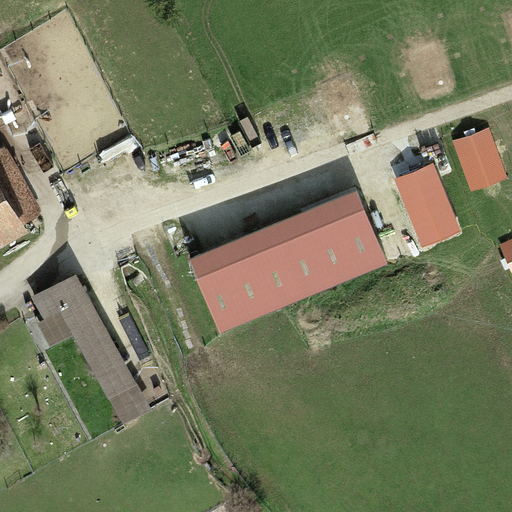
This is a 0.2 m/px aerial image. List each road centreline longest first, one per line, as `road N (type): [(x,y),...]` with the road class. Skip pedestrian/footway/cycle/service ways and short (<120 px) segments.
road 1 (track): [(79,247),(511,91)]
road 2 (track): [(141,219),(214,419),(286,511)]
road 3 (track): [(79,247),(137,360)]
